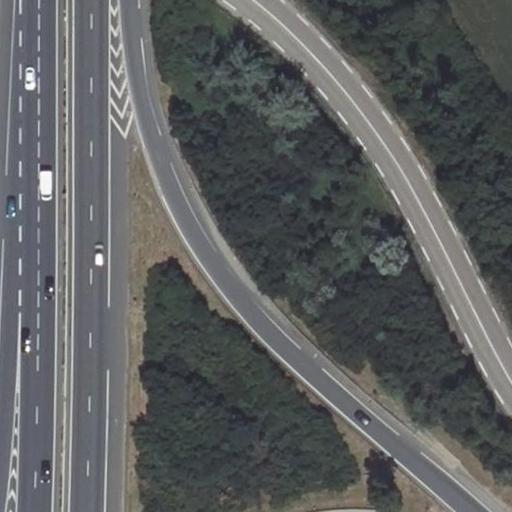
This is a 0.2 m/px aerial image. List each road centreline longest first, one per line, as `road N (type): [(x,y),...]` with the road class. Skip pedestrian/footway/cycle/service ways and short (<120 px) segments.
road 1 (motorway): [(472,511),(292,355),(208,256),(170,189),(145,120),(128,0)]
road 2 (motorway): [(86,511),(91,0)]
road 3 (unclassified): [(511,383),(394,158),(305,46),(253,0)]
road 4 (motorway): [(40,0),(37,314)]
road 5 (motorway): [(37,314),(33,511)]
road 6 (motorway): [(37,314),(0,468)]
